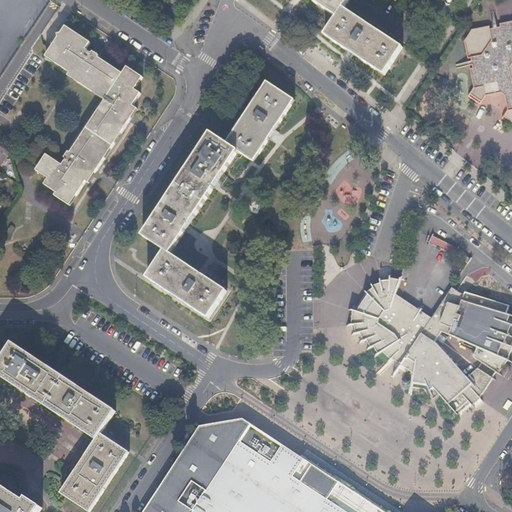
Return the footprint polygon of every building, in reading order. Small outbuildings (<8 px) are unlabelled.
[(194,8),(193,0),(163,0),(163,9),(194,8)] [(350,0),(315,0),(340,16),(331,29),(328,34),(388,74),(406,47),(346,6),(350,0)] [(68,78),(106,104),(124,75),(86,51),(90,44),(66,28),(47,59),(71,74),(68,78)] [(511,31),(500,34),(499,28),(482,32),(475,42),(479,60),(484,59),(486,71),(482,72),(485,90),(480,96),(492,104),(496,97),(511,94),(511,31)] [(143,80),(128,70),(124,75),(106,104),(87,131),(113,149),(139,110),(135,107),(142,97),(135,92),(143,80)] [(150,277),(211,318),(229,291),(204,274),(173,253),(186,233),(216,186),(239,151),(254,161),(294,99),(268,82),(228,143),(216,135),(212,133),(146,235),(168,250),(152,274),(150,277)] [(113,149),(87,131),(63,168),(47,157),(37,173),(50,181),(45,188),(58,197),(56,199),(70,208),(86,184),(89,186),(113,149)] [(258,215),(267,202),(256,194),(247,208),(258,215)] [(434,239),(431,247),(452,259),(457,251),(434,239)] [(388,363),(399,369),(437,312),(428,306),(403,281),(405,269),(394,268),(382,268),(371,273),(344,313),(344,326),(348,326),(351,336),(355,334),(357,343),(361,342),(366,350),(370,348),(374,356),(373,356),(382,369),(388,363)] [(457,288),(455,285),(437,312),(399,369),(410,376),(407,395),(431,398),(437,392),(461,417),(483,397),(499,372),(501,373),(511,358),(511,354),(511,314),(508,313),(511,305),(459,289),(457,288)] [(12,344),(0,363),(0,376),(97,441),(91,449),(62,493),(89,511),(91,511),(130,453),(101,435),(116,413),(12,344)] [(341,403),(349,390),(327,376),(319,388),(341,403)] [(383,395),(378,403),(400,418),(406,410),(383,395)] [(193,511),(252,425),(243,419),(199,426),(142,511),(193,511)] [(384,511),(252,425),(193,511),(384,511)] [(353,445),(388,467),(392,460),(406,469),(414,456),(365,426),(353,445)] [(0,487),(0,511),(39,511),(41,509),(28,501),(26,504),(0,487)]
